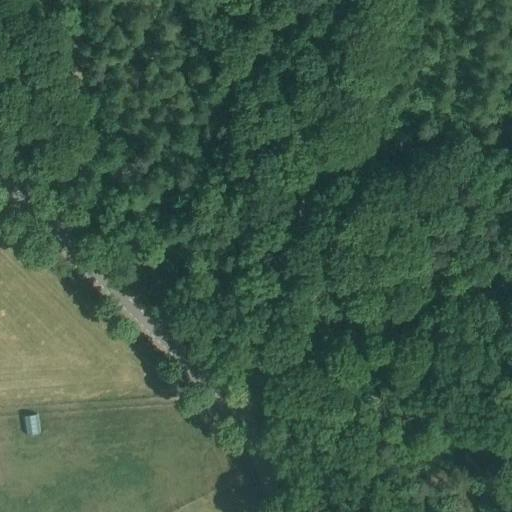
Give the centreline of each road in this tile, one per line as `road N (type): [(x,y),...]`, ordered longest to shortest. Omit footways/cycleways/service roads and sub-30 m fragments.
road 1 (tertiary): [(260,511),(215,401),(172,340),(0,175)]
road 2 (track): [(236,392),(345,0)]
